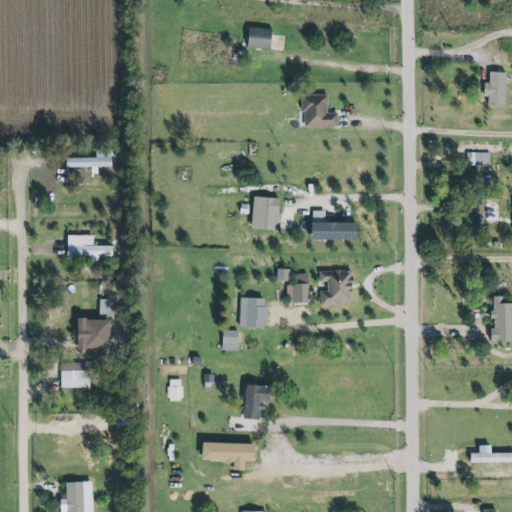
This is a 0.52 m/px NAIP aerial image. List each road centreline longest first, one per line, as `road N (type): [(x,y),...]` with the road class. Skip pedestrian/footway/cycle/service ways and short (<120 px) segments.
road 1 (residential): [(411,511),(407,0)]
road 2 (residential): [(22,511),(20,214)]
